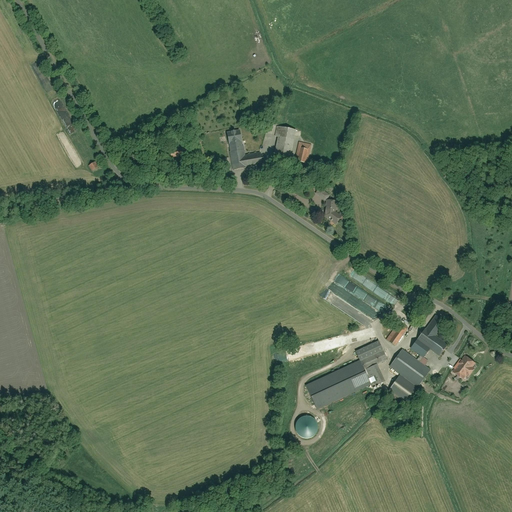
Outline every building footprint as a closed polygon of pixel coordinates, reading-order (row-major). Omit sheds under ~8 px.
[(295,131),(279,128),(273,156),(290,159),(295,131)] [(260,153),(244,155),(240,131),(227,133),(233,171),(262,166),(260,153)] [(294,161),(307,164),(311,146),(298,143),(294,161)] [(176,150),(177,158),(184,157),(183,149),(176,150)] [(320,188),(315,194),(325,201),(329,194),(320,188)] [(342,216),(336,213),(338,202),(327,201),(324,217),(336,225),(342,216)] [(435,316),(418,339),(441,356),(447,348),(435,338),(446,324),(435,316)] [(397,324),(386,340),(395,346),(406,330),(397,324)] [(417,341),(411,349),(423,359),(429,351),(417,341)] [(378,342),(355,352),(363,371),(386,361),(378,342)] [(402,350),(389,368),(417,387),(430,370),(425,366),(428,362),(423,359),(420,363),(402,350)] [(464,356),(453,373),(465,382),(477,365),(464,356)] [(364,371),(372,388),(385,383),(377,365),(364,371)] [(400,377),(389,391),(407,404),(417,390),(400,377)]
